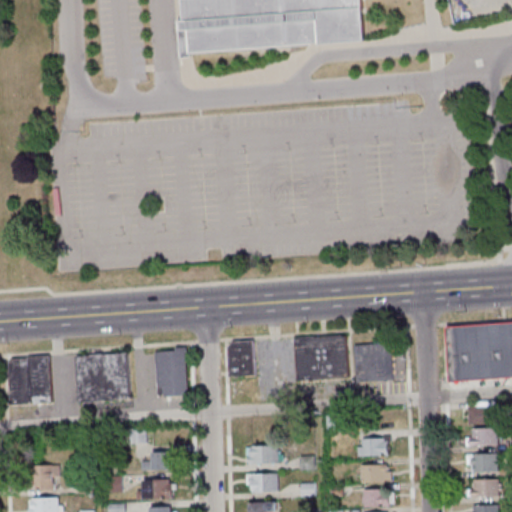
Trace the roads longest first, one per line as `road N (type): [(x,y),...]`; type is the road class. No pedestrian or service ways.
road 1 (secondary): [(511,286),(0,321)]
road 2 (residential): [(435,511),(426,292)]
road 3 (residential): [(217,511),(212,306)]
